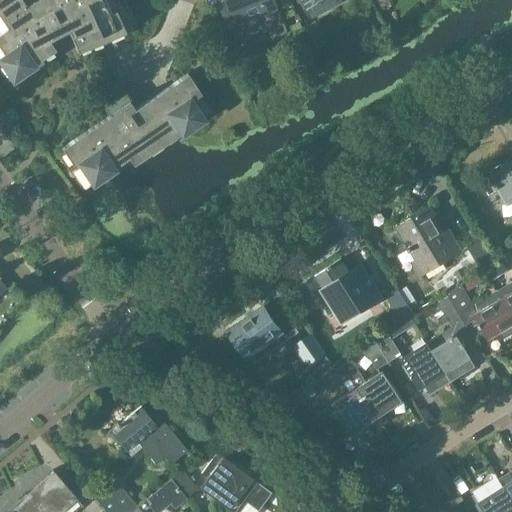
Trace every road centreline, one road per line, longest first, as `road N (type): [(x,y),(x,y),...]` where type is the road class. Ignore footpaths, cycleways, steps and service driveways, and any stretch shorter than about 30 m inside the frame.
road 1 (residential): [(111,341),(297,203),(511,78)]
road 2 (residential): [(334,511),(511,417)]
road 3 (residential): [(111,341),(0,188)]
road 4 (residential): [(0,433),(111,341)]
